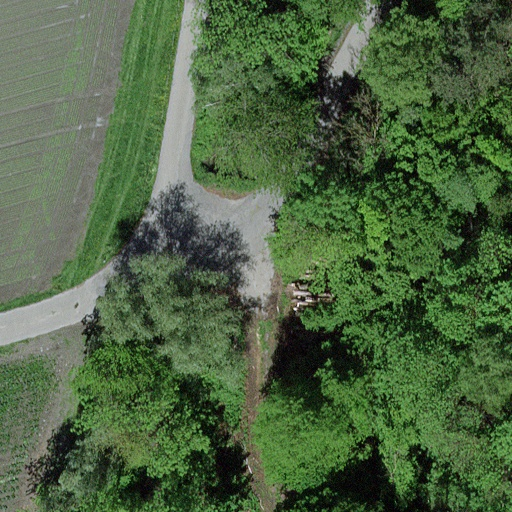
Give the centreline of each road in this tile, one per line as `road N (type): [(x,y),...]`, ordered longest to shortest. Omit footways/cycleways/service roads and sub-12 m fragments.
road 1 (unclassified): [(148,287),(274,217),(388,0)]
road 2 (unclassified): [(200,0),(148,287)]
road 3 (track): [(236,241),(271,511)]
road 4 (unclassified): [(0,331),(148,287)]
